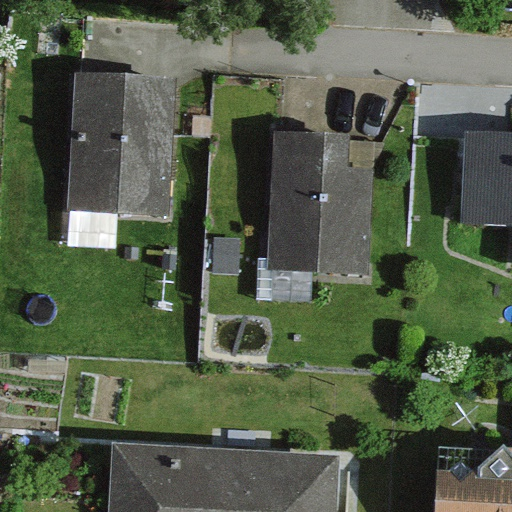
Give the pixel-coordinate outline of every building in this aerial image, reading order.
[(175,84),(74,81),(70,211),(171,214),(175,84)] [(511,137),(467,136),(465,226),(511,226),(511,137)] [(374,144),(279,138),(271,268),(366,273),(374,144)] [(341,511),(344,459),(113,448),(110,511),(341,511)] [(511,511),(511,455),(441,451),(436,511),(511,511)]
